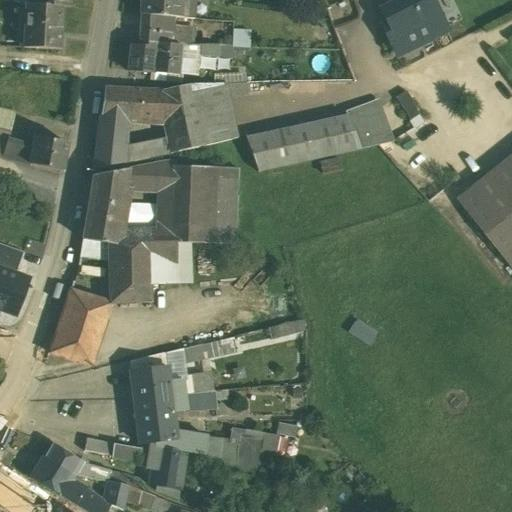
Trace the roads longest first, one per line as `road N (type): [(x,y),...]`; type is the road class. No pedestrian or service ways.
road 1 (residential): [(26,356),(64,230),(110,0)]
road 2 (track): [(511,29),(415,77),(387,82),(371,57),(364,0)]
